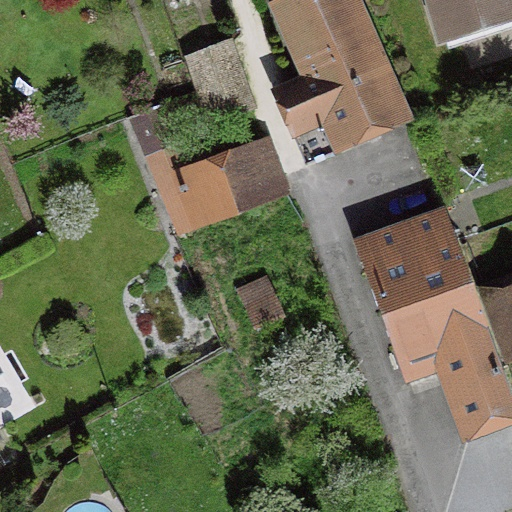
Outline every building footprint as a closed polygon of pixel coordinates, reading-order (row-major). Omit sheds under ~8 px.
[(311,82),(281,95),(304,157),(403,112),(353,0),(320,0),(283,17),(311,82)] [(511,0),(431,0),(442,35),(511,13),(511,0)] [(251,107),(229,44),(187,58),(210,123),(251,107)] [(237,209),(211,139),(175,151),(159,106),(129,118),(178,230),(237,209)] [(211,139),(237,209),(286,191),(267,140),(232,153),(225,133),(211,139)] [(470,432),(511,417),(511,401),(443,213),(356,244),(400,363),(440,349),(470,432)] [(511,277),(481,289),(503,354),(511,350),(511,277)]
